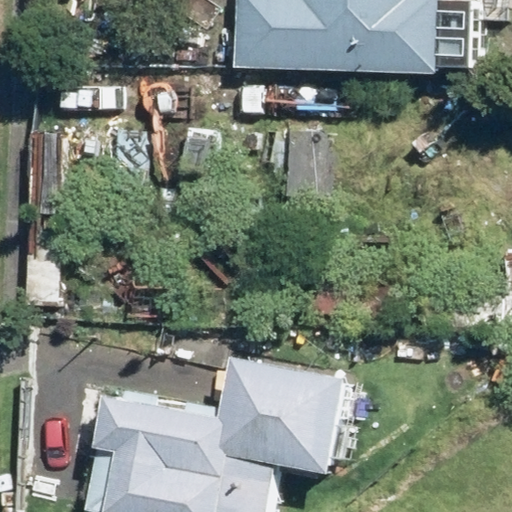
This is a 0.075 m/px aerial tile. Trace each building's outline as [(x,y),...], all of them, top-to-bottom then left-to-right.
[(459,0),(258,0),(256,57),(458,62),(459,0)] [(199,121),(197,193),(231,195),(234,122),(199,121)] [(301,122),(299,194),(346,196),(349,124),(301,122)] [(124,130),(122,191),(158,192),(160,131),(124,130)] [(326,319),(421,322),(424,215),(253,209),(250,274),(328,276),(326,319)] [(76,235),(41,232),(36,301),(71,303),(76,235)] [(511,295),(439,293),(438,325),(511,327),(511,295)] [(372,372),(263,354),(254,409),(138,390),(119,500),(193,511),(272,511),(284,439),(359,451),(372,372)]
